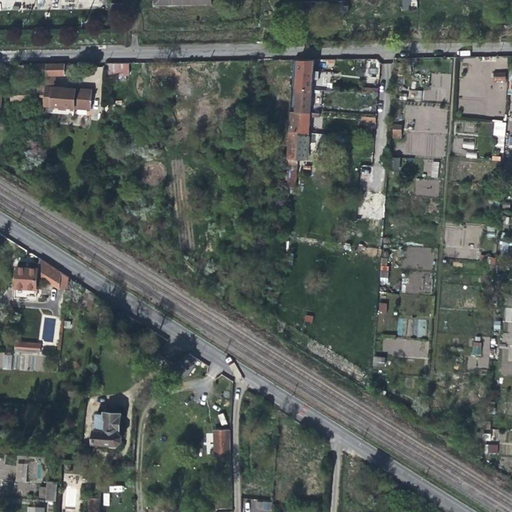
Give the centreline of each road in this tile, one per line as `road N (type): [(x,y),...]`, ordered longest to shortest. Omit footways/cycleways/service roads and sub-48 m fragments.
road 1 (residential): [(465,511),(0,220)]
road 2 (residential): [(511,47),(0,52)]
